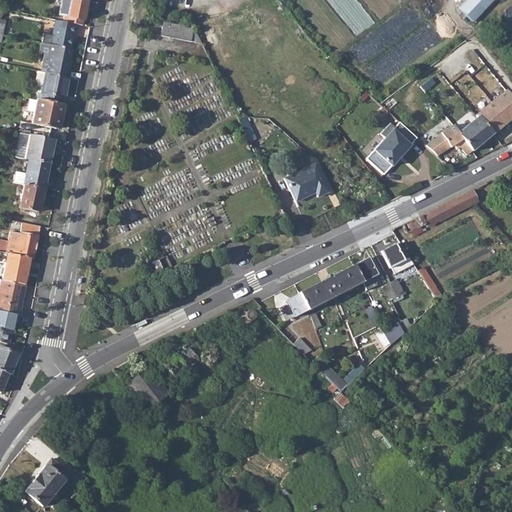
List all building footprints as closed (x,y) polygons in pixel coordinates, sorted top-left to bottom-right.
[(76,25),(81,26),(83,20),(86,3),(69,0),(61,0),(60,8),(68,10),(66,17),(65,22),(76,25)] [(494,0),(466,0),(458,9),(473,23),(494,0)] [(6,10),(18,13),(19,6),(10,4),(6,10)] [(58,15),(66,17),(68,10),(60,8),(58,15)] [(50,45),(69,49),(72,33),(75,33),(76,25),(65,22),(55,20),(50,45)] [(160,35),(201,43),(195,30),(190,30),(191,25),(178,23),(177,25),(162,22),(160,35)] [(44,72),(66,76),(71,50),(69,49),(50,45),(41,43),(38,53),(43,54),(40,71),(44,72)] [(35,91),(38,91),(40,92),(44,72),(40,71),(37,70),(33,87),(35,91)] [(36,99),(62,105),(63,97),(64,98),(68,77),(66,76),(44,72),(40,92),(38,91),(36,99)] [(444,138),(437,143),(433,146),(441,155),(462,139),(464,142),(471,150),(511,116),(511,97),(505,90),(474,115),(476,117),(460,130),(455,123),(441,134),(444,138)] [(31,123),(58,129),(63,105),(62,105),(36,99),(31,123)] [(368,156),(383,173),(418,140),(401,124),(368,156)] [(14,157),(23,159),(29,135),(20,133),(14,157)] [(53,140),(29,135),(23,159),(28,160),(48,165),(53,140)] [(438,158),(441,155),(433,146),(437,143),(429,136),(423,144),(438,158)] [(466,154),(471,150),(464,142),(459,145),(466,154)] [(48,165),(28,160),(25,174),(20,173),(14,172),(12,182),(16,183),(23,184),(43,189),(48,165)] [(284,178),(295,202),(315,192),(317,197),(327,192),(313,164),(284,178)] [(12,204),(19,205),(23,184),(16,183),(12,204)] [(19,205),(19,207),(39,211),(43,189),(23,184),(19,205)] [(462,194),(470,204),(477,201),(471,189),(462,194)] [(402,225),(406,234),(425,225),(426,227),(470,204),(462,194),(402,225)] [(38,216),(39,211),(19,207),(17,212),(38,216)] [(6,219),(21,222),(22,216),(7,213),(6,219)] [(6,252),(14,254),(29,257),(32,258),(39,226),(21,222),(19,230),(19,233),(9,230),(6,243),(0,242),(0,251),(4,252),(6,252)] [(380,252),(388,267),(403,260),(394,244),(380,252)] [(23,284),(29,257),(14,254),(6,252),(4,252),(0,251),(0,260),(5,262),(1,279),(23,284)] [(353,266),(361,281),(376,274),(367,258),(353,266)] [(306,310),(307,310),(361,282),(361,281),(353,266),(352,265),(298,293),(298,294),(306,310)] [(0,311),(16,315),(18,315),(24,284),(23,284),(1,279),(0,279),(0,311)] [(389,283),(396,297),(403,293),(396,280),(389,283)] [(381,287),(389,301),(390,300),(396,297),(389,283),(381,287)] [(278,307),(285,321),(306,310),(298,294),(284,301),(285,303),(278,307)] [(242,304),(306,369),(312,363),(305,355),(304,355),(303,354),(304,353),(302,351),(293,342),(260,308),(261,307),(252,298),(242,304)] [(211,318),(214,325),(236,314),(233,308),(211,318)] [(0,342),(8,344),(10,330),(13,331),(16,315),(0,311),(0,342)] [(238,317),(244,323),(249,317),(244,311),(238,317)] [(388,321),(390,325),(396,322),(399,320),(397,315),(388,321)] [(138,325),(146,321),(144,317),(136,322),(138,325)] [(396,322),(403,333),(407,329),(400,319),(399,320),(396,322)] [(390,344),(403,333),(396,322),(390,325),(381,329),(390,344)] [(124,385),(145,411),(167,394),(164,390),(166,388),(165,385),(205,356),(196,343),(206,337),(199,324),(177,335),(185,350),(152,375),(146,367),(124,385)] [(293,342),(302,351),(307,346),(298,338),(293,342)] [(0,370),(7,373),(10,374),(17,355),(14,354),(16,346),(8,344),(0,342),(0,370)] [(110,370),(121,380),(137,372),(128,359),(110,370)] [(320,366),(342,389),(365,369),(360,363),(342,380),(324,361),(320,366)] [(318,368),(340,391),(342,389),(320,366),(318,368)] [(42,506),(52,494),(62,481),(68,473),(51,459),(24,492),(42,506)] [(68,485),(62,481),(52,494),(58,498),(68,485)]
